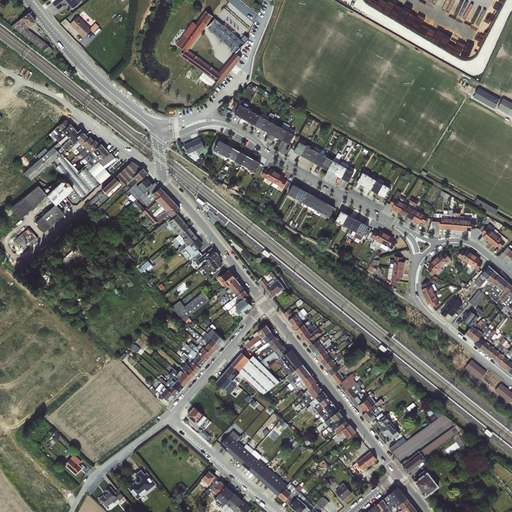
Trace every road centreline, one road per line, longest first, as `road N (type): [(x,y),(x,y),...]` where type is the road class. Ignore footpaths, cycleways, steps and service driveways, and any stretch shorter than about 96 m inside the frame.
road 1 (tertiary): [(398,475),(265,305)]
road 2 (residential): [(227,124),(404,229)]
road 3 (residential): [(162,176),(55,96),(0,67)]
road 4 (tertiary): [(146,120),(74,58),(27,0)]
road 5 (tertiary): [(265,305),(162,176)]
road 6 (residential): [(418,260),(413,289),(423,309),(511,380)]
road 7 (residential): [(265,305),(168,417)]
road 8 (residential): [(168,417),(276,511)]
road 9 (residential): [(168,417),(95,473),(71,511)]
road 10 (unknown): [(401,0),(478,36),(511,4)]
